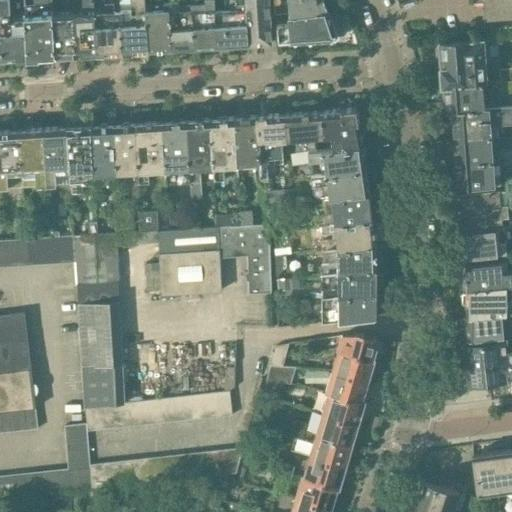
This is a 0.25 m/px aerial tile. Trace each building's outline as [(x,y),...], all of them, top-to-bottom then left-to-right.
[(10,0),(0,0),(0,8),(3,57),(28,56),(25,17),(10,18),(10,12),(11,12),(10,0)] [(25,17),(28,56),(55,54),(53,13),(52,0),(35,0),(36,15),(25,16),(25,17)] [(53,13),(55,54),(98,52),(94,0),(83,0),(84,11),(53,13)] [(94,0),(98,52),(123,50),(121,9),(115,9),(115,2),(106,2),(105,0),(94,0)] [(147,53),(146,49),(148,48),(146,8),(145,0),(120,0),(121,9),(123,50),(135,49),(135,54),(147,53)] [(145,0),(146,8),(148,48),(172,47),(169,1),(164,1),(164,7),(152,8),(151,0),(145,0)] [(168,0),(169,1),(172,47),(195,45),(192,0),(168,0)] [(192,0),(195,45),(217,44),(214,0),(192,0)] [(248,43),(245,7),(239,7),(238,0),(223,0),(226,44),(248,43)] [(244,0),(245,7),(248,43),(272,41),(269,0),(244,0)] [(291,0),(292,13),(329,10),(325,0),(275,0),(276,2),(287,1),(287,0),(291,0)] [(511,0),(485,0),(486,16),(511,13),(511,0)] [(328,41),(330,38),(332,37),(337,32),(336,29),(339,26),(336,18),(332,17),(329,10),(292,13),(286,14),(286,24),(278,24),(280,41),(321,38),(323,41),(328,41)] [(511,26),(489,28),(490,36),(511,34),(511,26)] [(441,84),(444,84),(482,82),(487,81),(484,36),(439,40),(441,65),(440,65),(441,84)] [(511,68),(501,69),(502,80),(511,79),(511,68)] [(511,79),(502,80),(495,81),(496,85),(489,92),(490,106),(511,104),(511,102),(511,93),(511,92),(511,79)] [(482,82),(444,84),(447,110),(452,110),(484,106),(484,97),(482,82)] [(452,110),(454,136),(491,133),(491,124),(511,121),(511,104),(490,106),(484,106),(452,110)] [(356,106),(321,109),(322,128),(321,129),(321,134),(332,134),(334,147),(364,143),(356,106)] [(285,111),(287,137),(297,136),(298,147),(320,145),(319,134),(321,134),(321,129),(322,128),(321,109),(285,111)] [(287,137),(285,111),(282,112),(257,113),(260,159),(261,174),(261,181),(270,180),(269,173),(268,155),(284,154),(283,137),(287,137)] [(260,159),(257,113),(236,115),(239,161),(260,159)] [(236,115),(212,116),(214,165),(215,179),(224,179),(224,168),(240,167),(239,161),(236,115)] [(202,165),(214,165),(212,116),(188,118),(191,166),(192,181),(193,198),(203,197),(202,180),(202,165)] [(191,166),(188,118),(163,119),(166,167),(167,182),(179,181),(192,181),(191,166)] [(149,169),(166,167),(163,119),(137,121),(141,182),(149,181),(149,169)] [(141,182),(137,121),(115,122),(118,170),(118,183),(128,183),(141,182)] [(105,171),(118,170),(115,122),(92,124),(95,173),(95,181),(96,185),(106,184),(105,171)] [(95,173),(92,124),(68,125),(71,183),(72,193),(83,192),(82,182),(95,181),(95,173)] [(71,183),(68,125),(44,127),(48,184),(57,183),(71,183)] [(48,184),(44,127),(20,129),(24,186),(37,185),(48,184)] [(24,186),(20,129),(0,129),(0,178),(1,187),(10,187),(24,186)] [(491,133),(454,136),(458,188),(496,183),(493,150),(511,148),(511,136),(499,135),(492,135),(491,133)] [(367,167),(364,143),(334,147),(291,151),(293,162),(326,158),(327,171),(367,167)] [(331,195),(370,191),(367,167),(327,171),(312,173),(313,183),(329,182),(331,195)] [(299,200),(298,187),(286,188),(286,200),(299,200)] [(269,202),(285,201),(285,189),(269,190),(269,202)] [(462,232),(499,228),(504,227),(503,216),(508,216),(507,203),(501,204),(500,189),(457,194),(459,211),(461,210),(462,232)] [(334,212),(372,208),(370,191),(331,195),(328,195),(329,202),(333,202),(334,212)] [(337,231),(337,237),(375,233),(372,208),(334,212),(318,214),(319,224),(321,223),(322,232),(337,231)] [(253,209),(241,210),(242,224),(253,224),(253,209)] [(141,230),(158,229),(157,210),(139,210),(141,230)] [(181,210),(169,211),(170,225),(182,225),(181,210)] [(134,211),(116,212),(117,227),(135,226),(134,211)] [(233,212),(216,213),(217,226),(234,225),(233,212)] [(99,232),(98,220),(89,221),(90,232),(99,232)] [(222,290),(220,256),(248,254),(249,271),(246,271),(246,279),(249,279),(250,292),(272,291),(268,223),(253,224),(242,224),(234,225),(217,226),(158,229),(162,293),(222,290)] [(506,241),(511,239),(511,226),(504,227),(499,228),(462,232),(464,256),(507,252),(506,241)] [(90,232),(75,233),(76,252),(118,250),(117,243),(123,243),(122,231),(99,232),(90,232)] [(77,260),(76,252),(75,233),(63,234),(65,260),(77,260)] [(337,253),(338,262),(377,257),(377,242),(375,233),(337,237),(321,239),(321,250),(331,248),(332,253),(337,253)] [(60,234),(52,235),(54,261),(65,260),(63,234),(60,234)] [(31,262),(42,261),(41,235),(32,236),(30,236),(31,262)] [(42,261),(54,261),(52,235),(41,235),(42,261)] [(31,262),(30,236),(27,236),(18,237),(20,263),(31,262)] [(20,263),(18,237),(7,238),(9,263),(20,263)] [(7,238),(0,238),(0,263),(9,263),(7,238)] [(291,253),(291,246),(275,247),(276,254),(291,253)] [(322,287),(337,285),(378,280),(378,266),(377,257),(338,262),(322,264),(323,274),(322,274),(322,287)] [(77,263),(79,302),(120,300),(118,260),(77,263)] [(465,288),(507,284),(511,283),(511,268),(503,270),(502,260),(464,265),(465,288)] [(279,290),(300,288),(299,277),(278,279),(279,290)] [(378,315),(378,280),(337,285),(322,287),(322,322),(378,315)] [(507,284),(465,288),(466,316),(511,311),(511,298),(507,299),(507,284)] [(0,314),(0,371),(33,367),(27,311),(0,314)] [(511,333),(511,311),(466,316),(466,339),(511,333)] [(340,348),(373,357),(379,337),(360,331),(342,334),(338,349),(339,349),(340,348)] [(511,374),(511,350),(507,351),(505,338),(465,343),(470,377),(477,382),(505,378),(505,375),(511,374)] [(283,365),(289,343),(276,345),(271,364),(283,365)] [(374,358),(373,357),(340,348),(339,349),(333,370),(370,381),(374,369),(371,368),(374,358)] [(283,365),(271,364),(267,378),(282,381),(292,382),(297,366),(283,365)] [(0,411),(38,407),(33,367),(0,371),(0,411)] [(327,391),(329,392),(364,402),(365,401),(362,400),(365,390),(367,390),(370,381),(333,370),(327,391)] [(262,394),(277,398),(282,381),(267,378),(262,394)] [(87,382),(88,404),(99,403),(110,402),(122,401),(126,400),(125,380),(87,382)] [(217,391),(219,416),(232,415),(230,390),(217,391)] [(205,393),(208,417),(219,416),(217,391),(205,393)] [(329,392),(323,412),(360,423),(364,413),(361,412),(364,402),(329,392)] [(193,394),(196,418),(208,417),(205,393),(193,394)] [(181,395),(184,420),(196,418),(193,394),(181,395)] [(169,396),(171,421),(184,420),(181,395),(169,396)] [(158,397),(160,422),(171,421),(169,396),(158,397)] [(145,398),(147,423),(160,422),(158,397),(145,398)] [(133,400),(136,424),(147,423),(145,398),(133,400)] [(122,401),(124,426),(136,424),(133,400),(130,400),(126,400),(122,401)] [(110,402),(112,427),(124,426),(122,401),(110,402)] [(99,403),(102,428),(112,427),(110,402),(99,403)] [(88,404),(90,421),(91,429),(102,428),(99,403),(88,404)] [(94,463),(91,429),(90,421),(66,423),(71,466),(0,473),(0,432),(41,427),(38,407),(0,411),(0,497),(97,487),(94,463)] [(323,412),(317,433),(352,443),(355,433),(357,434),(360,423),(323,412)] [(293,426),(305,430),(307,422),(296,419),(293,426)] [(305,430),(293,426),(291,434),(303,438),(305,430)] [(310,455),(347,465),(351,455),(349,454),(352,443),(317,433),(310,455)] [(236,472),(243,447),(223,449),(225,473),(236,472)] [(477,489),(511,484),(511,448),(473,453),(477,489)] [(225,473),(223,449),(211,450),(213,474),(225,473)] [(211,450),(199,452),(201,475),(213,474),(211,450)] [(201,475),(199,452),(187,453),(189,477),(201,475)] [(187,453),(175,454),(177,478),(189,477),(187,453)] [(177,478),(175,454),(163,455),(166,479),(177,478)] [(163,455),(151,457),(153,481),(166,479),(163,455)] [(310,455),(304,475),(339,486),(342,476),(344,476),(347,465),(310,455)] [(153,481),(151,457),(139,458),(141,482),(153,481)] [(139,458),(127,459),(130,483),(141,482),(139,458)] [(130,483),(127,459),(115,461),(118,485),(130,483)] [(115,461),(106,462),(108,486),(118,485),(115,461)] [(281,468),(293,472),(295,464),(283,461),(281,468)] [(106,462),(94,463),(97,487),(108,486),(106,462)] [(293,472),(281,468),(278,476),(290,480),(293,472)] [(429,473),(427,480),(440,484),(443,477),(429,473)] [(303,475),(296,496),(333,507),(336,496),(334,496),(337,486),(339,486),(304,475),(303,475)] [(452,511),(460,491),(440,484),(427,480),(415,511),(452,511)] [(222,484),(213,483),(211,504),(220,505),(222,484)] [(296,496),(291,511),(331,511),(333,507),(296,496)]
